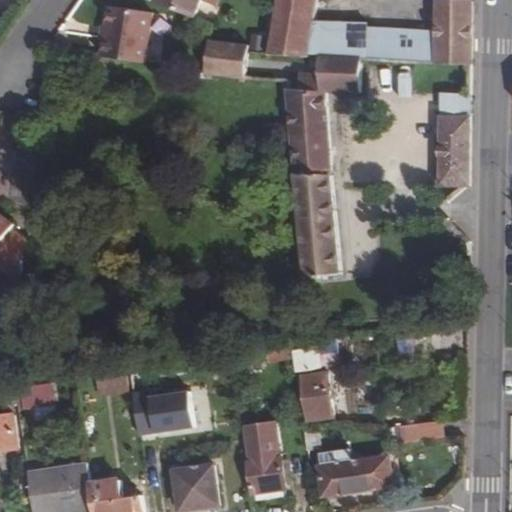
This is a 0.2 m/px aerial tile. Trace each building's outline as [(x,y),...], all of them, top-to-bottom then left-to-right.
[(197,17),(203,0),(157,0),(157,2),(197,17)] [(279,0),(271,56),(312,58),(316,24),(318,0),(279,0)] [(439,40),(438,65),(473,66),(474,1),(439,1),(439,40)] [(110,6),(103,55),(146,61),(153,11),(110,6)] [(316,24),(312,58),(325,59),(363,61),(438,65),(439,40),(371,37),(368,26),(316,24)] [(208,74),(249,80),(251,55),(253,46),(212,41),(209,69),(208,74)] [(292,94),(309,278),(344,275),(328,94),(362,95),(363,61),(325,59),(324,75),(290,73),(292,94)] [(440,188),(471,188),(472,94),(442,94),(440,188)] [(28,240),(13,229),(16,225),(0,213),(0,268),(20,283),(28,240)] [(299,372),(323,369),(320,346),(315,347),(295,350),(299,372)] [(131,374),(132,386),(156,383),(154,370),(131,374)] [(311,421),(337,418),(330,374),(328,374),(306,376),(311,421)] [(100,393),(128,389),(125,375),(98,378),(100,393)] [(253,383),(255,395),(264,393),(263,382),(253,383)] [(20,402),(23,416),(55,412),(52,392),(24,396),(23,389),(19,390),(20,402)] [(0,405),(20,402),(19,390),(2,392),(0,392),(0,405)] [(141,437),(197,429),(192,393),(151,399),(153,408),(137,410),(141,437)] [(0,418),(0,452),(19,450),(15,417),(0,418)] [(397,430),(400,446),(445,440),(443,423),(397,430)] [(256,491),(290,486),(281,424),(248,429),(256,491)] [(326,498),(396,487),(391,457),(336,465),(335,455),(323,457),(324,467),(322,467),(326,498)] [(64,511),(97,511),(94,487),(90,464),(31,473),(36,511),(52,511),(53,511),(64,510),(64,511)] [(176,474),(181,511),(191,511),(221,508),(215,468),(176,474)] [(148,511),(147,498),(129,500),(126,482),(94,487),(97,511),(148,511)]
